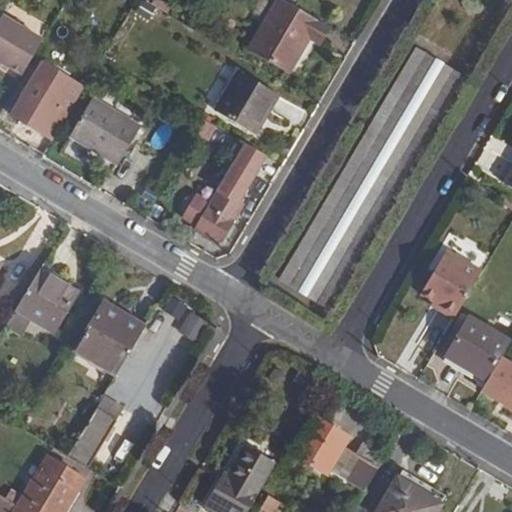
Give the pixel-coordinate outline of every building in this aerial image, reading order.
[(330,26),(284,0),(278,0),(251,46),(288,70),(310,35),(321,41),(330,26)] [(0,64),(5,67),(19,76),(42,38),(3,14),(0,18),(0,64)] [(278,277),(326,306),(465,75),(417,46),(278,277)] [(11,114),(53,140),(78,98),(84,88),(42,63),(32,81),(11,114)] [(280,93),(240,69),(216,109),(256,133),(280,93)] [(101,90),(95,99),(126,117),(133,104),(109,89),(106,94),(101,90)] [(144,128),(95,99),(73,136),(121,165),(144,128)] [(240,139),(232,152),(239,157),(256,167),(264,153),(240,139)] [(195,229),(213,239),(221,238),(241,203),(236,201),(256,167),(239,157),(218,190),(210,203),(197,195),(184,216),(198,225),(195,229)] [(511,162),(502,181),(506,183),(511,172),(511,162)] [(511,202),(500,196),(498,200),(503,204),(500,210),(511,217),(511,202)] [(432,305),(455,319),(483,271),(447,249),(421,293),(434,301),(432,305)] [(41,271),(18,310),(56,332),(77,295),(58,284),(59,281),(41,271)] [(180,317),(186,303),(169,296),(162,310),(180,317)] [(118,373),(146,328),(105,305),(79,350),(118,373)] [(177,331),(195,341),(207,321),(189,310),(177,331)] [(478,387),(483,389),(500,359),(511,341),(470,317),(447,355),(484,377),(478,387)] [(511,366),(500,359),(483,389),(511,407),(511,366)] [(68,457),(88,469),(122,410),(103,398),(68,457)] [(348,440),(315,418),(294,454),(326,475),(348,440)] [(349,480),(366,491),(381,467),(362,456),(349,480)] [(18,509),(23,511),(63,511),(85,478),(49,458),(18,509)] [(197,511),(245,511),(267,477),(236,460),(213,499),(207,496),(197,511)] [(288,486),(278,480),(258,511),(280,511),(284,505),(279,502),(288,486)] [(438,511),(442,506),(399,480),(380,511),(438,511)] [(23,511),(18,509),(0,498),(0,511),(23,511)]
